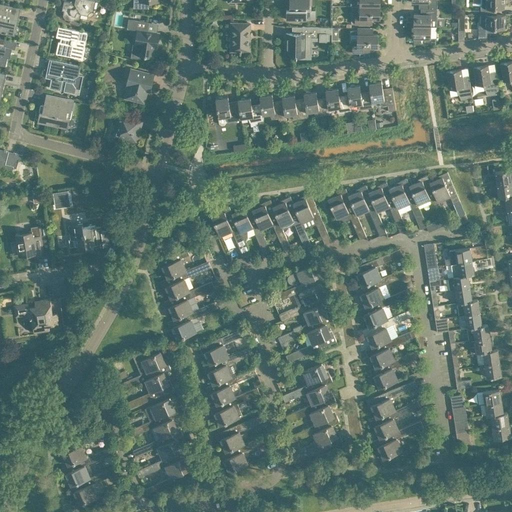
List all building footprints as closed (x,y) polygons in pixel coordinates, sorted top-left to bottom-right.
[(94,11),(95,0),(75,0),(75,2),(64,0),(62,9),(64,10),(63,15),(65,19),(70,20),(70,22),(79,24),(81,13),(88,15),(88,14),(92,11),(94,11)] [(286,9),(286,19),(296,19),(306,19),(306,10),(309,10),(309,0),(289,0),(289,9),(286,9)] [(480,0),(481,4),(481,14),(486,14),(494,14),(494,8),(496,8),(504,8),(504,4),(506,4),(505,0),(480,0)] [(0,31),(5,33),(15,35),(15,32),(17,33),(18,28),(16,27),(18,19),(16,19),(17,14),(18,8),(20,9),(21,7),(10,5),(5,4),(4,4),(0,2),(0,31)] [(380,18),(380,6),(360,5),(360,13),(355,13),(355,24),(370,24),(369,24),(369,18),(380,18)] [(437,14),(437,8),(419,7),(419,8),(424,8),(424,13),(414,13),(414,25),(431,25),(431,26),(437,26),(437,14)] [(479,23),(478,37),(487,36),(487,32),(493,32),(493,30),(497,30),(497,28),(504,28),(504,23),(505,23),(505,14),(496,14),(494,14),(486,14),(486,23),(481,23),(479,23)] [(129,19),(127,28),(134,29),(137,29),(136,43),(135,44),(133,43),(131,57),(140,58),(141,55),(143,55),(153,56),(154,48),(157,48),(158,42),(159,32),(157,32),(148,30),(149,28),(146,27),(147,21),(138,20),(135,20),(129,19)] [(249,51),(249,32),(250,32),(250,23),(231,22),(231,50),(240,50),(240,52),(241,52),(241,50),(249,51)] [(82,58),(88,32),(59,25),(57,35),(64,37),(63,41),(59,40),(56,53),(82,58)] [(414,25),(413,37),(414,37),(423,38),(423,43),(420,43),(420,44),(436,44),(436,38),(436,37),(431,37),(431,26),(431,25),(414,25)] [(286,32),(286,56),(296,56),(306,56),(310,56),(311,56),(311,40),(319,40),(327,41),(327,40),(329,40),(330,33),(331,33),(332,27),(311,26),(305,26),(303,26),(302,26),(302,33),(292,32),(286,32)] [(371,33),(371,27),(357,27),(357,30),(350,30),(350,42),(353,42),(353,52),(369,53),(369,46),(377,46),(377,33),(371,33)] [(0,64),(6,65),(7,57),(10,58),(11,52),(9,51),(9,48),(11,40),(1,38),(0,37),(0,64)] [(94,55),(92,66),(99,67),(101,57),(94,55)] [(81,65),(61,61),(51,59),(50,65),(48,64),(47,72),(52,73),(49,87),(75,92),(76,87),(81,84),(82,79),(79,75),(81,65)] [(511,60),(501,62),(503,80),(510,79),(511,84),(511,60)] [(474,67),(475,76),(477,85),(483,84),(488,95),(499,93),(496,73),(490,74),(488,64),(474,67)] [(150,91),(151,88),(155,74),(131,67),(127,83),(129,84),(125,97),(137,100),(137,98),(145,100),(147,91),(150,91)] [(461,69),(447,71),(449,87),(450,89),(451,95),(459,94),(461,99),(472,98),(471,87),(469,77),(463,78),(461,69)] [(369,83),(370,90),(370,92),(371,92),(372,101),(379,100),(381,105),(388,104),(389,110),(396,109),(392,86),(392,88),(383,90),(383,88),(382,81),(376,82),(375,81),(372,81),(372,82),(369,83)] [(348,86),(347,86),(348,93),(349,95),(350,105),(351,105),(357,104),(359,109),(373,107),(372,101),(371,92),(370,92),(361,93),(361,91),(360,84),(354,85),(354,84),(350,84),(351,85),(348,86)] [(326,89),(325,89),(327,96),(327,98),(329,108),(336,107),(338,112),(351,110),(352,110),(351,105),(350,105),(349,95),(339,96),(339,94),(338,87),(332,88),(332,87),(329,88),(329,89),(326,89)] [(304,93),(304,97),(305,98),(307,111),(314,110),(316,115),(330,113),(329,108),(327,98),(318,100),(317,98),(316,91),(310,92),(310,91),(307,91),(307,92),(304,93)] [(260,95),(261,102),(261,104),(263,114),(270,113),(272,118),(279,117),(279,123),(286,122),(287,122),(286,116),(286,115),(285,115),(283,101),(274,102),(273,101),(272,94),(266,94),(266,93),(263,94),(263,95),(260,95)] [(42,104),(38,120),(64,126),(66,117),(70,117),(71,118),(72,110),(71,110),(73,100),(56,97),(47,94),(44,104),(42,104)] [(282,96),(282,99),(283,101),(285,115),(286,115),(292,114),(294,119),(308,117),(307,111),(305,98),(298,99),(299,103),(296,103),(295,99),(295,94),(289,95),(288,94),(285,94),(285,96),(282,96)] [(219,98),(216,98),(219,117),(218,117),(219,122),(222,124),(225,124),(226,121),(228,121),(236,120),(241,119),(242,119),(241,117),(239,101),(238,101),(232,102),(233,105),(230,105),(229,101),(228,96),(222,97),(222,96),(219,97),(219,98)] [(238,99),(238,100),(238,101),(239,101),(241,117),(248,116),(250,122),(258,120),(264,119),(263,114),(261,104),(252,106),(252,104),(251,97),(245,98),(244,97),(241,97),(241,98),(238,99)] [(499,97),(492,98),(494,109),(500,107),(499,97)] [(117,122),(114,135),(119,137),(137,141),(140,130),(138,129),(141,118),(120,112),(117,122)] [(0,168),(2,169),(12,172),(13,167),(16,168),(18,159),(19,159),(17,158),(18,153),(2,149),(1,150),(0,149),(0,168)] [(511,168),(510,169),(495,171),(497,184),(511,182),(511,181),(511,168)] [(430,182),(438,200),(450,194),(454,203),(460,200),(451,178),(447,171),(441,174),(442,176),(438,178),(430,182)] [(410,185),(418,203),(420,207),(432,202),(434,206),(435,206),(440,204),(438,200),(430,182),(427,174),(421,177),(422,180),(418,181),(410,185)] [(390,188),(389,188),(397,206),(398,206),(400,213),(412,208),(417,219),(421,228),(427,226),(428,225),(427,224),(420,207),(418,203),(410,185),(407,178),(400,180),(401,183),(398,185),(390,188)] [(369,192),(377,210),(389,205),(393,213),(395,219),(402,217),(400,213),(398,206),(397,206),(389,188),(390,188),(386,181),(380,184),(381,186),(378,188),(369,192)] [(511,184),(511,182),(497,184),(499,197),(505,196),(511,194),(511,184)] [(349,195),(357,213),(369,208),(372,217),(375,223),(381,220),(379,214),(377,210),(369,192),(366,184),(359,187),(361,190),(357,191),(349,195)] [(337,195),(328,199),(336,217),(338,221),(340,220),(341,222),(351,217),(360,238),(366,236),(362,226),(359,217),(357,213),(349,195),(346,188),(339,190),(340,193),(337,195)] [(68,190),(53,192),(54,199),(69,197),(68,190)] [(331,240),(311,192),(304,195),(305,198),(294,203),(301,221),(313,216),(317,224),(321,233),(325,243),(331,240)] [(42,193),(33,195),(34,202),(44,200),(42,193)] [(311,243),(301,221),(294,203),(290,195),(284,198),(285,201),(273,206),(282,228),(294,223),(296,228),(300,237),(304,246),(311,243)] [(253,209),(253,210),(260,228),(261,228),(272,222),(276,231),(279,237),(285,234),(283,229),(283,228),(281,224),(273,206),(270,199),(263,201),(265,204),(261,206),(253,209)] [(240,209),(232,213),(240,231),(244,239),(248,237),(248,236),(248,228),(252,226),(255,233),(256,234),(260,243),(264,253),(270,250),(266,241),(262,231),(261,228),(260,228),(253,210),(253,209),(250,202),(243,205),(244,208),(240,209)] [(220,213),(212,216),(219,233),(219,234),(232,229),(238,243),(244,240),(244,239),(240,231),(232,213),(229,205),(223,208),(224,211),(220,213)] [(428,225),(427,226),(429,231),(430,230),(447,223),(448,222),(448,221),(445,216),(439,219),(427,224),(428,225)] [(83,226),(82,223),(69,225),(71,238),(69,239),(70,246),(79,245),(79,248),(93,246),(94,247),(109,245),(107,229),(101,230),(101,226),(96,226),(95,224),(83,226)] [(44,255),(41,234),(40,225),(31,226),(31,230),(16,233),(19,255),(35,253),(36,256),(44,255)] [(478,234),(465,238),(467,244),(480,239),(478,234)] [(187,247),(157,260),(160,266),(163,265),(165,269),(168,277),(186,270),(186,269),(181,258),(190,254),(187,247)] [(381,277),(376,265),(393,258),(403,254),(400,247),(352,268),(355,274),(358,273),(363,285),(381,277)] [(451,263),(472,260),(470,247),(449,250),(450,258),(445,259),(446,264),(451,263)] [(434,251),(425,252),(427,267),(436,265),(436,262),(434,252),(434,251)] [(474,273),(472,260),(451,263),(453,276),(474,273)] [(321,274),(315,262),(297,269),(298,270),(296,271),(290,273),(289,274),(288,275),(288,276),(287,277),(287,278),(288,279),(288,280),(289,281),(290,282),(291,282),(292,283),(293,283),(294,283),(294,282),(295,282),(293,283),(294,286),(276,293),(279,300),(301,290),(326,279),(324,273),(321,274)] [(168,277),(161,280),(161,281),(163,287),(166,286),(168,290),(171,297),(171,298),(190,290),(189,290),(184,278),(193,274),(199,272),(196,265),(190,268),(186,269),(186,270),(168,277)] [(436,265),(427,267),(429,277),(439,276),(437,265),(436,265)] [(453,276),(448,277),(450,290),(451,290),(455,289),(470,287),(468,274),(453,276)] [(363,285),(355,288),(358,295),(361,294),(363,297),(366,305),(366,306),(384,298),(379,286),(385,283),(387,282),(385,276),(381,277),(381,278),(363,285)] [(324,294),(319,283),(326,279),(301,290),(306,302),(279,314),(282,320),(304,310),(330,299),(327,293),(324,294)] [(171,297),(164,301),(167,307),(170,306),(171,310),(175,318),(193,310),(196,309),(199,307),(194,295),(198,294),(201,287),(200,285),(193,288),(189,290),(190,290),(171,298),(171,297)] [(472,299),(470,287),(455,289),(457,302),(478,299),(478,298),(472,299)] [(366,305),(359,309),(361,315),(364,314),(366,318),(369,326),(370,326),(388,318),(387,318),(382,306),(391,302),(397,300),(394,293),(391,295),(388,296),(384,298),(366,306),(366,305)] [(67,296),(60,297),(63,323),(63,324),(64,327),(70,327),(67,296)] [(53,313),(50,298),(35,300),(35,305),(29,306),(28,302),(14,305),(16,315),(26,314),(27,317),(32,317),(34,332),(45,330),(44,325),(59,323),(58,312),(53,313)] [(327,315),(322,303),(330,300),(330,299),(304,310),(310,323),(302,326),(301,324),(293,327),(294,329),(278,336),(281,343),(333,320),(330,313),(327,315)] [(459,315),(465,314),(480,311),(478,299),(457,302),(459,315)] [(175,318),(167,321),(170,327),(173,326),(175,330),(178,339),(196,331),(196,330),(203,327),(200,319),(193,322),(191,319),(198,315),(206,312),(203,306),(199,307),(196,309),(193,310),(175,318)] [(482,324),(480,311),(465,314),(467,327),(488,323),(482,324)] [(369,326),(362,329),(365,335),(368,334),(369,338),(373,346),(391,338),(386,326),(394,323),(400,320),(397,314),(391,316),(387,318),(388,318),(370,326),(369,326)] [(437,331),(449,330),(447,317),(440,318),(435,318),(437,331)] [(295,350),(286,354),(288,360),(289,361),(336,340),(334,334),(331,335),(329,331),(326,323),(308,331),(313,343),(304,347),(295,350)] [(469,339),(475,339),(490,336),(488,323),(467,327),(469,339)] [(247,325),(200,346),(202,352),(205,351),(207,355),(210,363),(228,355),(223,343),(232,340),(241,336),(250,332),(247,325)] [(373,346),(365,349),(368,356),(371,354),(373,358),(376,366),(376,367),(394,359),(389,347),(397,343),(407,339),(416,335),(413,329),(404,333),(395,337),(391,338),(373,346)] [(476,346),(470,347),(471,352),(476,352),(477,351),(477,352),(483,351),(492,349),(491,345),(491,344),(493,344),(492,336),(490,336),(475,339),(476,346)] [(210,363),(203,366),(206,373),(208,371),(210,375),(214,383),(232,376),(227,364),(234,360),(235,360),(244,356),(253,352),(251,346),(241,349),(232,354),(228,355),(210,363)] [(14,355),(13,348),(7,349),(9,362),(20,361),(19,355),(14,355)] [(500,361),(498,348),(483,351),(485,363),(500,361)] [(132,377),(120,382),(123,388),(123,389),(135,384),(135,383),(145,379),(163,371),(164,371),(171,368),(168,362),(165,363),(163,359),(160,351),(145,357),(142,358),(146,367),(139,370),(141,374),(132,377)] [(376,366),(369,369),(371,376),(374,375),(376,379),(380,387),(398,379),(392,367),(401,363),(398,357),(394,359),(376,367),(376,366)] [(487,377),(502,374),(500,361),(485,363),(487,377)] [(309,383),(282,394),(285,401),(294,397),(303,393),(307,391),(325,383),(333,380),(330,374),(327,375),(325,371),(322,363),(304,370),(309,383)] [(144,394),(124,402),(127,409),(146,401),(174,388),(171,382),(169,383),(167,379),(164,371),(163,371),(145,379),(151,391),(144,394)] [(214,383),(206,386),(206,387),(209,393),(212,392),(214,396),(217,404),(235,396),(230,384),(245,378),(242,371),(239,372),(232,376),(214,383)] [(460,371),(455,372),(457,387),(457,388),(467,386),(469,386),(472,386),(471,378),(461,380),(460,371)] [(330,395),(325,383),(307,391),(312,403),(295,411),(286,415),(288,421),(311,412),(311,411),(336,400),(333,394),(330,395)] [(217,404),(210,407),(212,413),(215,412),(217,416),(220,424),(243,415),(237,402),(260,393),(257,387),(257,386),(248,390),(245,392),(235,396),(217,404)] [(396,387),(366,399),(369,406),(372,405),(373,408),(377,416),(377,417),(395,409),(390,397),(398,393),(396,387)] [(485,403),(502,400),(500,388),(483,390),(485,403)] [(461,394),(451,395),(452,402),(464,400),(463,394),(461,394)] [(150,420),(142,423),(145,430),(150,428),(155,426),(173,418),(180,415),(177,408),(175,410),(173,406),(169,397),(151,405),(145,408),(150,420)] [(377,416),(370,420),(372,426),(375,425),(377,429),(380,437),(398,429),(393,417),(411,410),(420,406),(418,400),(417,399),(408,403),(395,409),(377,417),(377,416)] [(503,412),(502,400),(485,403),(487,415),(507,411),(503,412)] [(307,427),(301,430),(304,436),(310,434),(314,432),(332,424),(339,421),(337,414),(334,416),(332,412),(329,404),(329,403),(311,411),(311,412),(316,423),(307,427)] [(509,423),(507,411),(487,415),(491,414),(492,426),(509,423)] [(155,426),(150,428),(155,440),(151,441),(154,448),(158,446),(176,438),(184,435),(183,435),(181,429),(178,430),(173,418),(155,426)] [(245,420),(215,433),(218,439),(221,438),(223,443),(226,450),(244,443),(244,442),(239,431),(247,427),(254,424),(251,418),(245,420)] [(494,438),(511,435),(509,423),(492,426),(494,438)] [(302,451),(292,455),(295,462),(343,441),(340,435),(337,436),(336,432),(332,424),(314,432),(319,444),(311,447),(302,451)] [(380,437),(373,440),(376,447),(379,445),(380,449),(384,458),(402,450),(397,438),(405,434),(402,427),(398,429),(380,437)] [(93,431),(58,447),(61,453),(63,452),(65,456),(69,464),(87,456),(82,444),(96,438),(93,431)] [(226,450),(219,453),(219,454),(222,460),(224,459),(226,462),(230,471),(248,463),(242,451),(269,439),(267,433),(257,437),(248,441),(244,442),(244,443),(226,450)] [(470,436),(457,438),(458,444),(471,442),(470,436)] [(151,463),(149,464),(151,471),(154,470),(156,469),(158,468),(166,464),(184,457),(187,455),(184,449),(181,450),(180,446),(176,438),(158,446),(163,458),(156,461),(155,462),(154,462),(151,463)] [(146,444),(133,449),(136,455),(136,456),(145,452),(149,450),(146,444)] [(69,464),(61,467),(64,473),(67,472),(68,476),(72,484),(90,477),(90,476),(85,464),(100,458),(97,452),(87,456),(69,464)] [(171,476),(156,483),(159,489),(195,474),(192,467),(189,469),(188,465),(184,457),(166,464),(171,476)] [(72,484),(69,485),(69,486),(72,492),(75,491),(76,495),(80,503),(98,495),(93,483),(107,477),(105,470),(90,476),(90,477),(72,484)]
